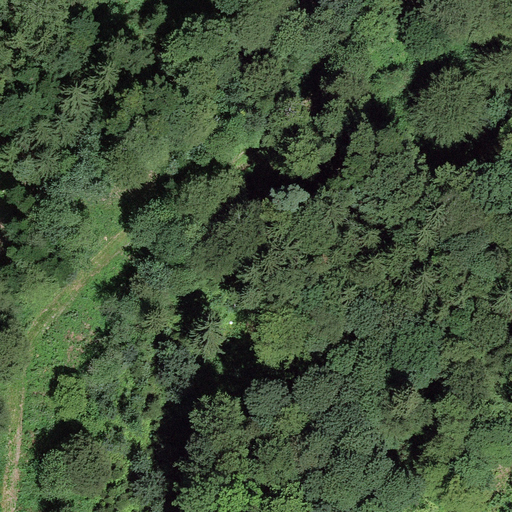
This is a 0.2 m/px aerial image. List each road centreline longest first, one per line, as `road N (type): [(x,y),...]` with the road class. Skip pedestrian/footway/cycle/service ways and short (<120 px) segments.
road 1 (track): [(8,511),(16,387),(45,319),(122,239),(280,133),(410,0)]
road 2 (track): [(177,511),(192,424),(238,358),(351,298),(467,281)]
